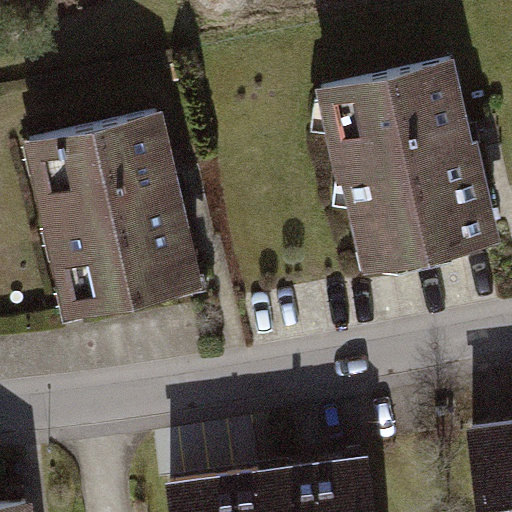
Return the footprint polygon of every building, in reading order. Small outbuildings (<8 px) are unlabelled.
[(484,232),(440,53),(308,85),(352,264),(484,232)] [(186,273),(146,100),(20,129),(60,302),(186,273)] [(511,511),(511,415),(454,421),(461,511),(511,511)] [(353,511),(346,451),(135,479),(139,511),(353,511)] [(0,511),(18,511),(17,493),(0,494),(0,511)]
